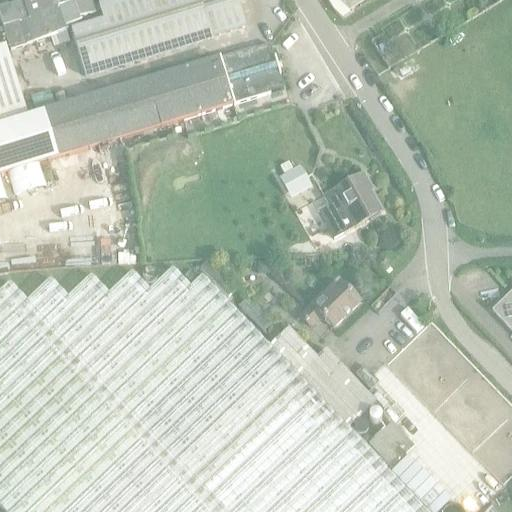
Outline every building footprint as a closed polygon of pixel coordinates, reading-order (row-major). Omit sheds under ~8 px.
[(84,78),(247,27),(238,0),(144,0),(95,15),(89,0),(22,0),(23,2),(0,9),(0,19),(10,51),(70,32),(84,78)] [(341,0),(326,0),(336,14),(342,19),(350,14),(348,10),(341,0)] [(341,0),(348,10),(363,0),(341,0)] [(275,42),(23,119),(1,48),(0,48),(0,175),(289,88),(275,42)] [(295,118),(281,125),(301,168),(315,160),(295,118)] [(288,163),(280,168),(284,177),(293,172),(288,163)] [(284,177),(280,179),(291,199),(312,188),(301,168),(293,172),(284,177)] [(332,241),(354,228),(382,212),(367,187),(370,186),(363,174),(323,197),(329,207),(317,214),(332,241)] [(316,268),(315,258),(304,259),(305,269),(316,268)] [(209,262),(200,270),(228,299),(237,291),(209,262)] [(270,264),(258,264),(257,276),(269,276),(270,264)] [(0,292),(0,507),(4,511),(426,511),(349,430),(272,349),(202,276),(190,287),(172,269),(149,291),(131,273),(108,295),(91,276),(68,299),(51,281),(50,280),(49,281),(27,302),(9,284),(0,292)] [(333,329),(359,304),(341,285),(326,298),(324,295),(300,318),(309,328),(321,317),(333,329)] [(511,333),(511,292),(491,312),(511,333)] [(248,299),(239,308),(264,334),(273,325),(248,299)] [(290,332),(272,349),(349,430),(376,403),(327,351),(316,361),(308,352),(290,332)] [(354,375),(368,391),(376,384),(362,369),(354,375)] [(391,468),(414,447),(392,424),(369,445),(391,468)] [(511,485),(492,506),(493,507),(498,511),(499,511),(511,500),(511,485)]
